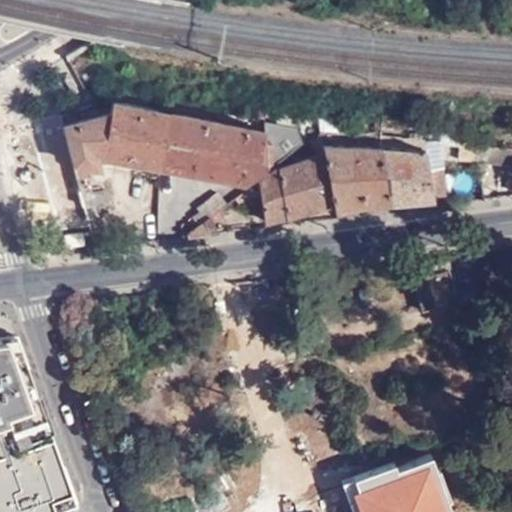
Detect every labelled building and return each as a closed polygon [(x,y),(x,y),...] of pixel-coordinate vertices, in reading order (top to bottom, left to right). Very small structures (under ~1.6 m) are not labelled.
[(120,91),(102,87),(101,104),(118,100),(120,91)] [(117,111),(71,122),(82,166),(108,166),(106,155),(168,166),(176,167),(176,111),(118,100),(117,111)] [(69,111),(36,120),(40,136),(23,141),(26,153),(17,155),(26,190),(32,188),(35,201),(65,193),(87,187),(84,177),(82,166),(71,122),(69,111)] [(176,167),(199,172),(249,180),(309,138),(300,126),(266,119),(265,128),(176,111),(176,167)] [(316,140),(327,131),(323,130),(315,136),(316,140)] [(288,164),(264,184),(270,220),(336,204),(344,206),(353,205),(328,131),(327,131),(316,140),(318,154),(288,164)] [(328,131),(353,205),(412,199),(400,136),(328,131)] [(400,136),(412,199),(437,197),(437,195),(450,194),(447,172),(442,166),(435,166),(430,137),(400,136)] [(480,155),(498,154),(495,137),(476,137),(480,155)] [(511,137),(495,137),(498,154),(511,153),(511,137)] [(275,168),(263,177),(264,184),(288,164),(275,168)] [(165,191),(177,192),(176,167),(168,166),(165,191)] [(176,167),(177,192),(195,196),(199,172),(176,167)] [(87,187),(91,202),(93,216),(104,214),(103,205),(115,204),(114,188),(100,188),(98,178),(84,177),(87,187)] [(65,193),(68,208),(91,202),(87,187),(65,193)] [(191,233),(193,236),(209,233),(216,228),(213,216),(191,233)] [(69,235),(71,251),(101,247),(98,232),(69,235)] [(463,300),(454,270),(417,280),(426,311),(463,300)] [(0,511),(34,511),(76,497),(21,335),(0,337),(0,511)]
